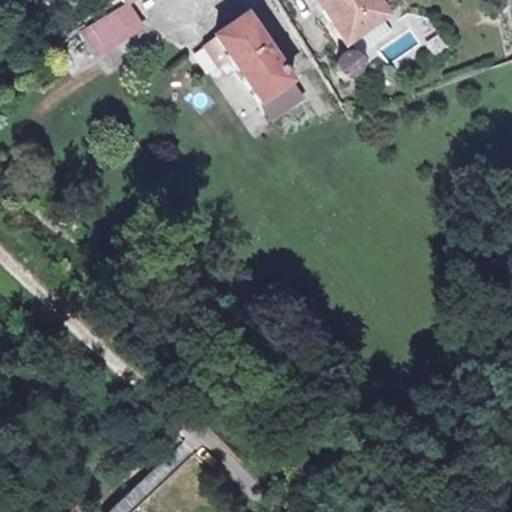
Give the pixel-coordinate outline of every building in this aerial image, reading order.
[(377,0),(320,0),(344,35),(383,10),(377,0)] [(130,1),(85,30),(100,53),(144,24),(130,1)] [(243,17),(212,36),(227,58),(269,120),(299,100),(243,17)] [(430,56),(447,47),(439,33),(422,42),(430,56)] [(227,58),(212,36),(202,42),(217,65),(227,58)] [(356,52),(349,46),(341,46),(334,49),(329,56),(343,74),(353,70),(356,60),(356,52)]
